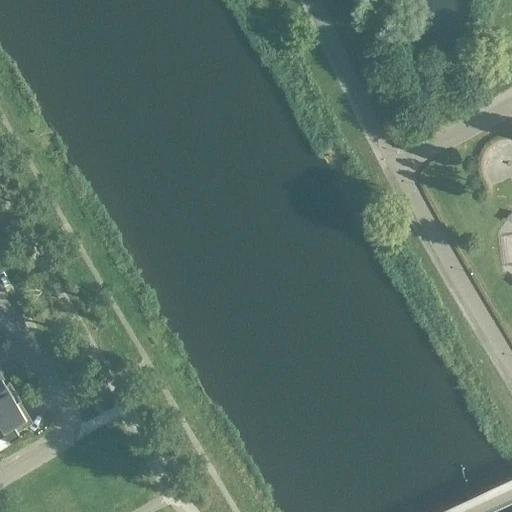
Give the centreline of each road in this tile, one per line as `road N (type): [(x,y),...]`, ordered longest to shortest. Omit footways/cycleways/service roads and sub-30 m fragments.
road 1 (residential): [(511,365),(399,168),(511,106)]
road 2 (residential): [(0,303),(70,437)]
